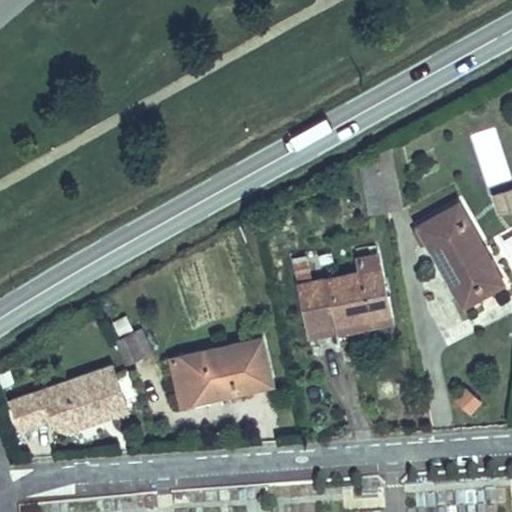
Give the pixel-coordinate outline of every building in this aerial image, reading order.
[(389,146),(376,153),(388,208),(402,206),(389,146)] [(370,212),(388,208),(376,153),(359,162),(370,212)] [(511,207),(511,189),(496,196),(502,211),(511,207)] [(502,283),(458,205),(421,225),(465,304),(502,283)] [(322,277),(317,253),(297,257),(301,281),(322,277)] [(395,319),(380,254),(361,258),(364,272),(302,286),(312,329),(342,322),(343,331),(395,319)] [(133,333),(144,355),(154,350),(142,328),(133,333)] [(144,355),(133,333),(117,341),(129,363),(144,355)] [(273,383),(263,337),(184,356),(171,359),(182,403),(195,401),(193,393),(221,387),(222,394),(273,383)] [(113,366),(12,401),(22,429),(53,418),(56,425),(69,432),(104,420),(101,412),(108,410),(111,417),(129,411),(113,366)] [(465,391),(455,403),(470,416),(480,405),(465,391)] [(104,420),(111,417),(108,410),(101,412),(104,420)]
